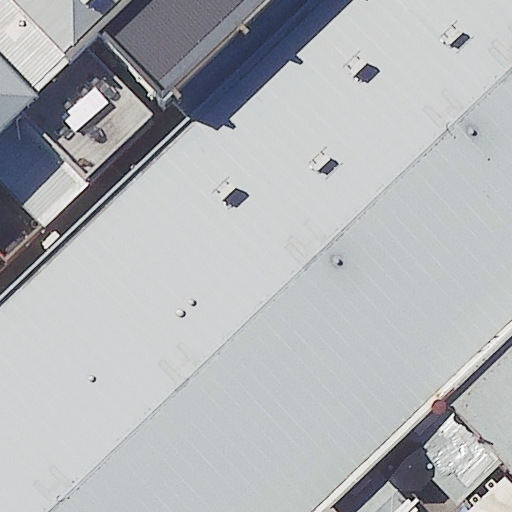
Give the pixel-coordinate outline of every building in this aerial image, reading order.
[(321,0),(184,0),(80,101),(0,180),(0,277),(7,285),(321,0)] [(511,354),(511,0),(321,0),(7,285),(0,291),(0,511),(345,511),(441,420),(511,354)] [(0,0),(0,14),(80,101),(184,0),(0,0)] [(0,180),(80,101),(0,14),(0,180)] [(511,354),(441,420),(511,488),(511,354)]
